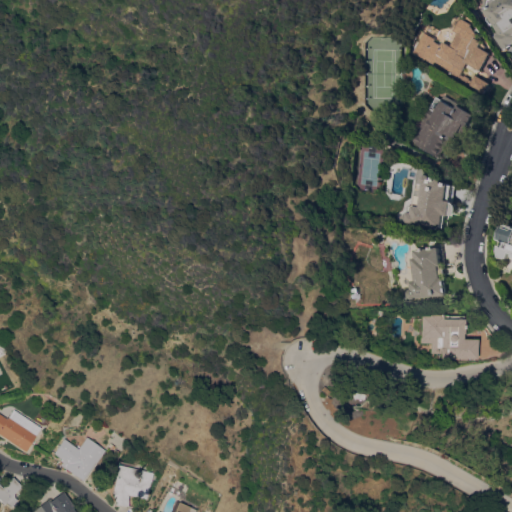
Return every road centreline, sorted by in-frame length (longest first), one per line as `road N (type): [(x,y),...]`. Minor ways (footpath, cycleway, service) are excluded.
road 1 (residential): [(511,511),(426,459),(336,433),(312,405),(302,359),(337,353),(434,379),(511,359)]
road 2 (residential): [(511,328),(495,315),(471,248),(500,148)]
